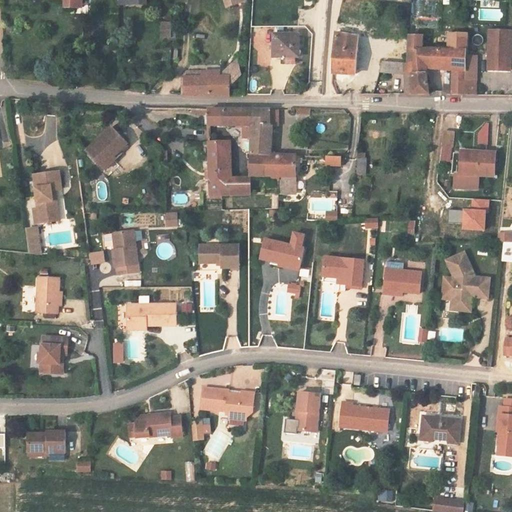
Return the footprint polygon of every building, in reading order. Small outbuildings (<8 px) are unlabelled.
[(160,22),(160,38),(171,38),(171,23),(160,22)] [(490,31),(489,53),(497,53),(496,70),(510,71),(511,32),(490,31)] [(341,34),(336,33),(333,72),(356,74),(359,36),(352,35),(341,34)] [(468,50),(468,33),(450,33),(449,49),(451,50),(449,71),(452,72),(452,88),(452,94),(468,95),(477,95),(477,80),(466,79),(466,50),(468,50)] [(299,34),(275,34),(275,57),(300,57),(299,34)] [(411,73),(427,74),(427,69),(429,49),(422,49),(424,37),(410,36),(408,64),(406,63),(406,72),(406,73),(411,73)] [(447,49),(429,49),(427,69),(449,71),(451,50),(449,49),(447,49)] [(479,50),(468,50),(466,50),(466,79),(477,80),(477,78),(478,78),(479,50)] [(221,74),(221,77),(230,77),(230,83),(242,71),(241,58),(227,71),(227,74),(221,74)] [(380,72),(406,72),(406,63),(384,59),(380,72)] [(230,77),(221,77),(201,78),(201,72),(188,72),(188,78),(186,78),(186,94),(230,94),(230,83),(230,77)] [(412,88),(413,94),(430,94),(427,74),(411,73),(412,88)] [(226,125),(226,110),(211,109),(197,109),(197,114),(209,115),(209,125),(226,125)] [(226,110),(226,125),(249,126),(252,126),(253,110),(226,110)] [(278,110),(253,110),(252,126),(252,153),(266,154),(268,154),(269,126),(275,126),(278,126),(278,110)] [(478,123),(478,144),(488,145),(488,123),(478,123)] [(88,151),(101,165),(113,155),(115,158),(129,145),(114,128),(88,151)] [(455,133),(444,131),(442,146),(452,147),(455,133)] [(223,177),(231,177),(230,142),(210,142),(210,155),(210,177),(210,195),(223,195),(223,177)] [(463,150),(461,174),(464,174),(465,152),(496,154),(496,152),(463,150)] [(464,174),(461,174),(458,173),(457,187),(479,188),(480,175),(495,176),(496,154),(465,152),(464,174)] [(273,194),(272,209),(279,209),(279,194),(279,192),(279,176),(268,176),(266,176),(266,154),(252,153),(251,176),(264,176),(264,194),(273,194)] [(297,155),(273,154),(268,154),(266,154),(266,176),(268,176),(279,176),(279,192),(293,192),(295,190),(297,155)] [(113,155),(101,165),(106,171),(117,160),(115,158),(113,155)] [(341,157),(340,157),(327,156),(327,164),(341,165),(341,157)] [(368,158),(359,157),(357,174),(367,175),(368,158)] [(53,194),(56,194),(62,193),(59,171),(34,174),(39,208),(41,223),(60,220),(56,199),(53,199),(53,194)] [(251,177),(231,177),(223,177),(223,195),(251,195),(251,177)] [(176,204),(188,203),(186,193),(175,195),(176,204)] [(311,200),(312,209),(324,208),(326,221),(337,220),(335,198),(311,200)] [(464,211),(450,210),(450,222),(463,223),(463,229),(483,230),(484,211),(488,212),(489,200),(473,200),(472,210),(464,209),(464,211)] [(268,218),(276,219),(277,210),(269,209),(268,218)] [(178,212),(168,213),(169,225),(179,225),(178,212)] [(380,217),(367,218),(367,227),(379,226),(380,217)] [(29,230),(31,249),(32,253),(44,255),(40,228),(29,230)] [(117,266),(118,274),(140,271),(135,230),(117,232),(104,234),(106,247),(113,246),(114,250),(116,267),(117,266)] [(297,231),(293,245),(306,248),(309,234),(297,231)] [(511,234),(498,234),(497,242),(511,242),(511,234)] [(289,262),(302,265),(306,248),(293,245),(266,239),(262,258),(281,263),(280,266),(288,267),(289,262)] [(511,243),(504,243),(503,261),(511,261),(511,243)] [(240,245),(201,245),(201,255),(209,263),(219,263),(223,263),(223,265),(223,268),(241,268),(240,245)] [(105,251),(91,253),(93,262),(106,260),(105,251)] [(460,301),(458,311),(472,312),(473,300),(470,300),(471,294),(474,292),(479,292),(478,298),(489,299),(491,279),(476,277),(476,275),(466,253),(448,261),(455,278),(456,279),(458,278),(461,284),(460,289),(458,289),(457,301),(460,301)] [(348,276),(347,284),(347,287),(363,289),(365,261),(326,257),(325,273),(348,276)] [(289,262),(288,267),(300,270),(302,265),(289,262)] [(384,293),(392,294),(393,290),(403,292),(420,294),(423,272),(387,268),(384,293)] [(339,284),(347,284),(348,276),(325,273),(325,276),(340,278),(339,284)] [(59,306),(62,306),(63,292),(60,292),(61,278),(40,277),(38,312),(59,314),(59,306)] [(453,300),(452,310),(458,311),(460,301),(457,301),(458,289),(460,289),(461,284),(458,278),(456,279),(455,278),(446,278),(443,299),(453,300)] [(290,285),(289,290),(298,291),(297,293),(297,297),(300,298),(302,286),(290,285)] [(470,300),(473,300),(474,297),(478,298),(479,292),(474,292),(471,294),(470,300)] [(192,312),(192,303),(181,304),(181,312),(192,312)] [(129,305),(129,326),(148,326),(177,325),(177,304),(129,305)] [(420,341),(428,342),(429,331),(422,330),(420,341)] [(41,372),(58,373),(59,364),(61,364),(61,354),(65,354),(68,355),(69,337),(43,336),(42,353),(39,352),(39,363),(42,363),(41,372)] [(81,336),(76,350),(82,352),(87,339),(81,336)] [(113,343),(113,364),(123,364),(123,343),(113,343)] [(205,387),(202,407),(227,410),(227,413),(230,414),(248,415),(248,416),(253,411),(255,392),(242,390),(230,389),(205,387)] [(299,430),(317,432),(321,394),(300,391),(297,418),(300,418),(300,420),(299,428),(299,430)] [(341,427),(378,431),(378,426),(389,427),(391,411),(353,406),(354,404),(344,403),(341,427)] [(499,424),(498,432),(497,445),(511,447),(511,408),(499,407),(497,424),(499,424)] [(172,413),(152,414),(152,418),(139,419),(137,422),(138,431),(131,432),(132,438),(173,434),(173,436),(184,435),(182,415),(172,416),(172,413)] [(423,417),(421,436),(433,437),(433,439),(448,441),(448,443),(458,444),(461,420),(423,417)] [(202,419),(203,432),(210,431),(209,418),(202,419)] [(299,428),(300,420),(286,418),(284,432),(297,433),(297,427),(299,428)] [(192,419),(194,439),(203,438),(203,432),(202,419),(192,419)] [(30,434),(30,451),(49,451),(49,453),(50,453),(67,453),(67,432),(49,432),(49,434),(30,434)] [(80,462),(80,472),(92,472),(92,462),(80,462)] [(160,479),(171,479),(171,470),(160,470),(160,479)] [(393,501),(393,489),(378,490),(379,502),(393,501)] [(434,511),(436,511),(463,511),(465,502),(436,499),(434,511)]
